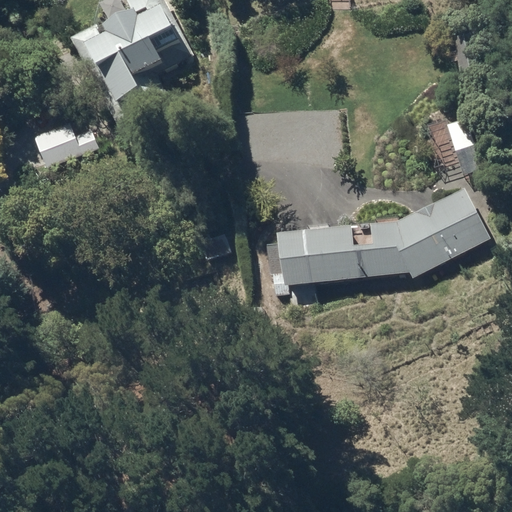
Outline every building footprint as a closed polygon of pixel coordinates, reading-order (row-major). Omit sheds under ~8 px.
[(136,11),(75,42),(87,65),(97,60),(120,106),(128,102),(140,127),(177,108),(161,76),(197,58),(167,0),(135,0),(131,2),(136,11)] [(192,67),(170,78),(178,94),(200,83),(192,67)] [(256,145),(254,108),(231,109),(233,147),(256,145)] [(451,125),(448,118),(428,125),(444,168),(460,162),(466,178),(486,170),(468,119),(451,125)] [(443,193),(433,198),(436,206),(400,224),(398,225),(397,220),(379,221),(380,228),(332,233),(332,226),(312,229),(312,235),(284,238),(285,247),(269,249),(272,276),(276,276),(278,298),(291,297),(292,310),(320,308),(317,285),(414,275),(416,280),(493,240),(467,189),(447,199),(443,193)] [(209,263),(233,253),(226,235),(202,245),(209,263)]
